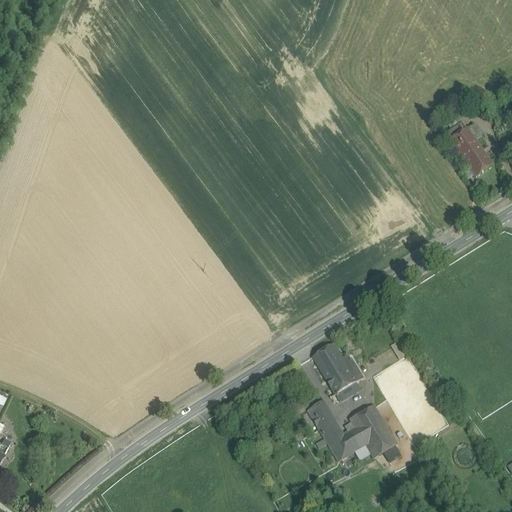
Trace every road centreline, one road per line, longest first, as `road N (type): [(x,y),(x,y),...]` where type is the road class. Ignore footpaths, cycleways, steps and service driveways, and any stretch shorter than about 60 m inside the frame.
road 1 (secondary): [(60,511),(120,459),(511,211)]
road 2 (track): [(0,387),(55,407),(120,459)]
